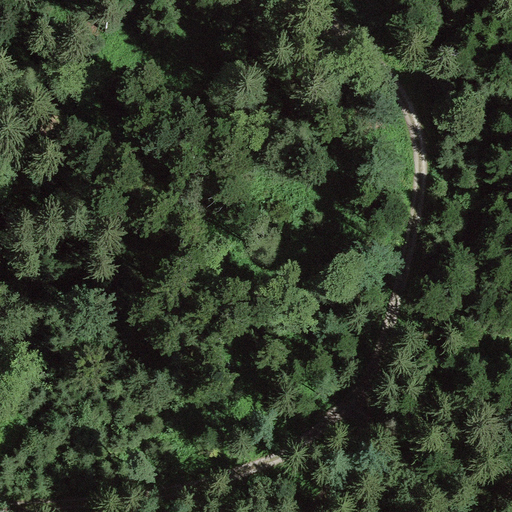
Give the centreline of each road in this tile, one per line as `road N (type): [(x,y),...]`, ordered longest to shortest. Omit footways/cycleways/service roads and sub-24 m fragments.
road 1 (track): [(313,511),(363,434),(414,236),(424,157),(421,131),(393,83),(306,0)]
road 2 (track): [(0,507),(183,490),(263,466),(311,438),(374,377)]
